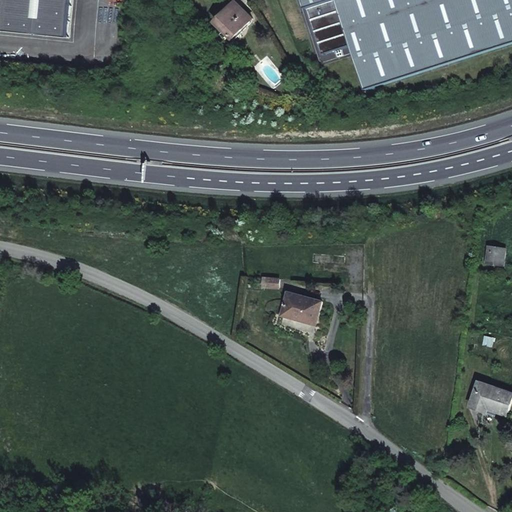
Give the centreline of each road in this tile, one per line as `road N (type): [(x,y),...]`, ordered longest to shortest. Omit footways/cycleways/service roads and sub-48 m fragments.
road 1 (unclassified): [(489,511),(175,312),(60,262),(0,252)]
road 2 (trunk): [(511,122),(392,153),(293,159),(0,131)]
road 3 (trunk): [(0,153),(238,180),(373,179),(494,155)]
road 4 (unknown): [(360,426),(365,295)]
